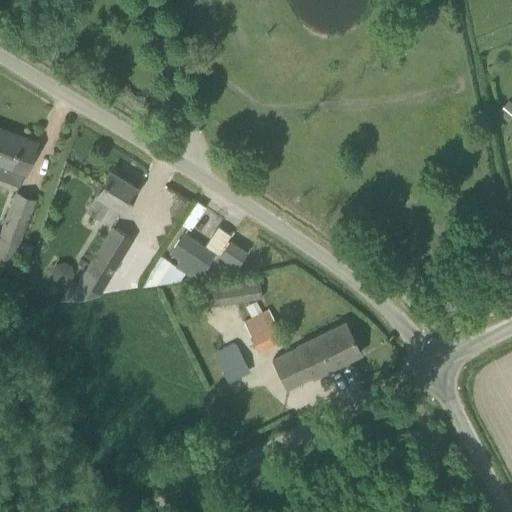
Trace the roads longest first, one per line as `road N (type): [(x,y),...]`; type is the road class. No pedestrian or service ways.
road 1 (unclassified): [(427,371),(396,327),(320,252),(0,45)]
road 2 (unclassified): [(145,511),(427,371)]
road 3 (unclassified): [(498,511),(427,371)]
